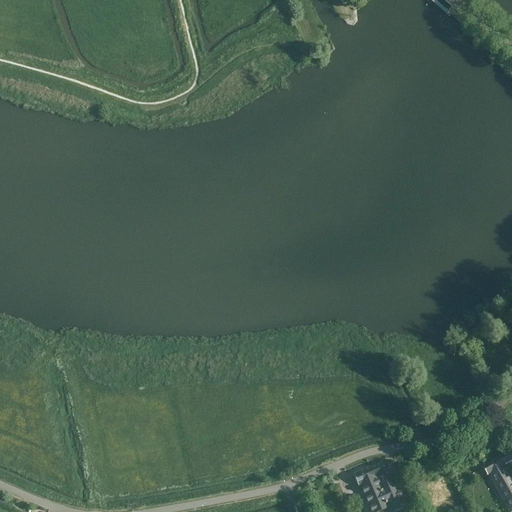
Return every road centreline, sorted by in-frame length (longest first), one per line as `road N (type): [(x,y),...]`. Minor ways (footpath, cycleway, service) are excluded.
road 1 (unclassified): [(157,511),(276,489),(366,453),(439,440),(511,394)]
road 2 (track): [(94,511),(66,366),(52,356),(41,368)]
road 3 (track): [(490,399),(434,354),(359,354)]
